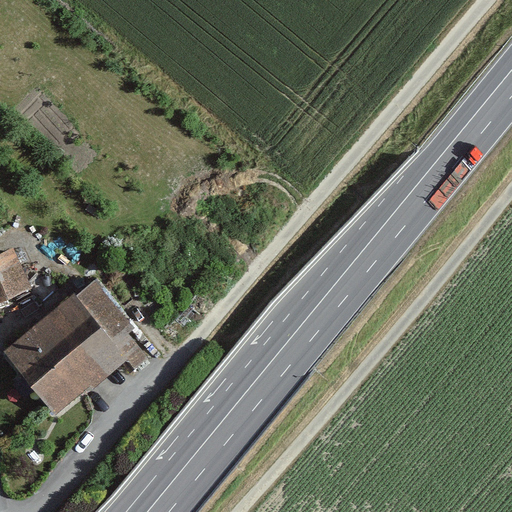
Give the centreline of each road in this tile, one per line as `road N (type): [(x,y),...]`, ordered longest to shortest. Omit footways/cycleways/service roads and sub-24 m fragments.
road 1 (track): [(32,511),(191,344),(486,0)]
road 2 (primary): [(511,83),(174,493)]
road 3 (track): [(238,511),(511,188)]
